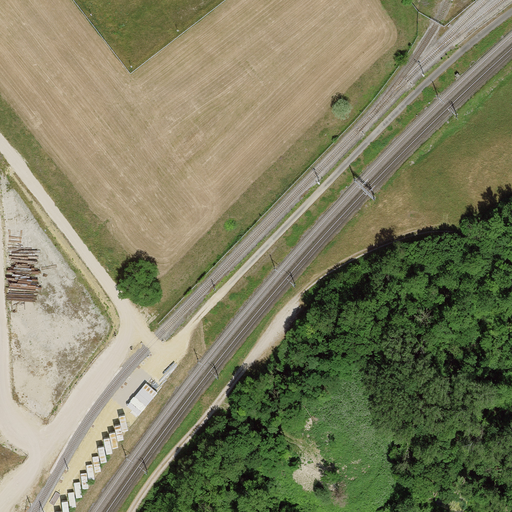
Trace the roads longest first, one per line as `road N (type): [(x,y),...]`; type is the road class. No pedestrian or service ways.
road 1 (track): [(511,11),(416,93),(167,348),(138,327),(0,141)]
road 2 (track): [(133,511),(322,278),(425,232),(511,255)]
